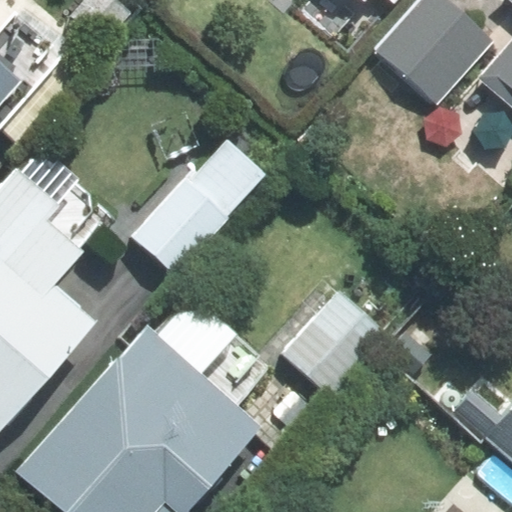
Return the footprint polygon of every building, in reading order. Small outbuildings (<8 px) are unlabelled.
[(484,45),(431,0),(415,0),(367,57),(429,110),(484,45)] [(511,0),(493,0),(511,15),(511,33),(476,76),(511,105),(511,0)] [(164,282),(255,182),(208,139),(117,239),(164,282)] [(21,150),(0,173),(0,424),(83,332),(35,288),(97,219),(21,150)] [(383,339),(324,287),(265,355),(324,406),(383,339)] [(144,343),(130,334),(0,482),(0,483),(32,511),(179,511),(246,436),(225,418),(263,375),(193,314),(168,318),(144,343)] [(511,397),(496,415),(511,429),(511,397)]
